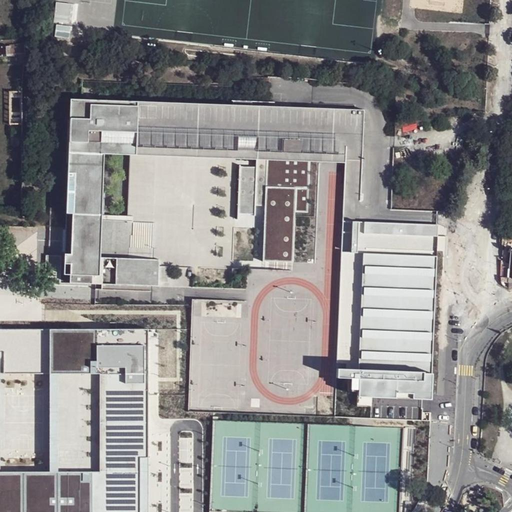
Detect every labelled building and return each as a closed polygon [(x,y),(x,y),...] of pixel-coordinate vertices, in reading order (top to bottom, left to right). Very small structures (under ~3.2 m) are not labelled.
[(55,2),(55,22),(70,23),(71,2),(55,2)] [(0,55),(25,55),(24,44),(0,45),(0,55)] [(8,123),(22,124),(22,92),(8,92),(8,123)] [(66,142),(70,231),(97,233),(101,152),(102,133),(139,135),(138,154),(135,222),(157,222),(160,155),(160,136),(268,141),(265,211),(265,215),(268,214),(266,262),(295,263),(297,208),(308,209),(310,161),(310,143),(343,143),(343,162),(343,220),(360,221),(363,109),(68,96),(66,142)] [(139,135),(102,133),(101,152),(138,154),(139,135)] [(268,141),(160,136),(160,155),(258,160),(258,166),(256,210),(265,211),(268,141)] [(70,231),(66,142),(63,226),(61,281),(68,282),(69,253),(97,255),(97,233),(70,231)] [(343,143),(310,143),(310,161),(343,162),(343,143)] [(258,166),(240,165),(238,209),(256,210),(258,166)] [(343,220),(338,374),(433,375),(438,226),(360,221),(343,220)] [(97,256),(97,255),(69,253),(68,282),(98,283),(98,289),(128,291),(128,285),(158,287),(160,260),(97,256)] [(208,308),(208,324),(236,324),(236,307),(208,308)] [(43,330),(0,329),(0,372),(49,372),(50,473),(0,472),(0,511),(146,511),(147,331),(43,330)] [(218,369),(234,369),(233,331),(217,331),(218,369)] [(433,375),(338,374),(336,374),(336,382),(357,382),(357,400),(430,403),(433,375)] [(354,511),(400,511),(400,493),(355,492),(354,511)]
